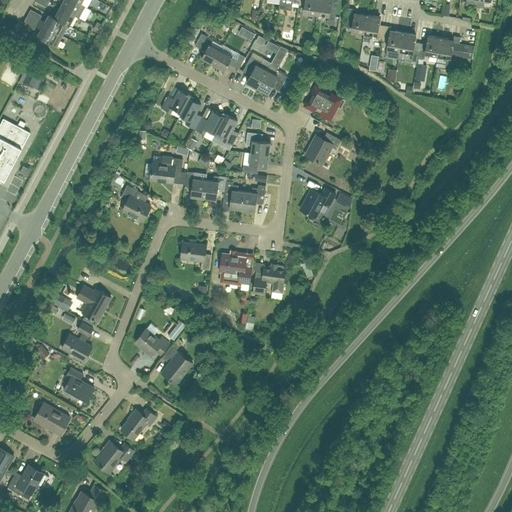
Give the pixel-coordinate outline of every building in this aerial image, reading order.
[(75,14),(81,4),(73,0),(63,0),(60,6),(75,14)] [(316,14),(318,0),(298,0),(298,3),(305,4),(304,12),(316,14)] [(331,0),(318,0),(316,14),(329,16),(328,19),(335,20),(337,6),(331,5),(331,0)] [(111,7),(104,3),(101,9),(108,13),(111,7)] [(69,25),(75,14),(60,6),(55,17),(64,22),(64,23),(69,25)] [(363,40),(367,14),(354,12),(355,8),(349,7),(346,26),(352,27),(351,31),(364,33),(363,40)] [(31,9),(27,16),(63,35),(69,25),(64,23),(64,22),(55,17),(49,14),(45,21),(40,18),(42,15),(31,9)] [(376,39),(382,40),(384,25),(379,24),(380,16),(367,14),(363,40),(370,41),(371,35),(372,36),(372,34),(376,35),(376,39)] [(37,36),(52,44),(57,46),(63,35),(27,16),(23,23),(34,29),(36,26),(41,28),(37,36)] [(384,25),(382,40),(388,41),(387,48),(399,51),(403,32),(390,29),(391,26),(384,25)] [(403,32),(399,51),(412,53),(411,60),(417,61),(418,57),(420,42),(414,41),(415,34),(403,32)] [(213,64),(220,50),(204,41),(207,36),(202,33),(195,45),(200,48),(201,46),(206,49),(201,57),(213,64)] [(437,56),(441,37),(428,35),(427,43),(420,42),(418,57),(424,58),(424,54),(437,56)] [(453,39),(441,37),(437,56),(450,58),(451,54),(457,55),(460,36),(454,35),(453,39)] [(274,55),(279,45),(265,38),(260,48),(274,55)] [(459,43),(457,55),(472,58),(474,46),(459,43)] [(213,64),(224,70),(229,61),(234,64),(233,66),(238,69),(245,57),(240,54),(237,59),(220,50),(213,64)] [(257,88),(267,69),(260,66),(262,62),(251,56),(243,71),(250,75),(246,82),(257,88)] [(274,73),(267,69),(257,88),(267,93),(271,86),(279,90),(286,76),(276,70),(274,73)] [(390,69),(391,82),(399,82),(399,69),(390,69)] [(39,76),(30,71),(24,81),(29,84),(31,80),(35,82),(39,76)] [(333,115),(338,107),(340,108),(344,100),(331,93),(329,95),(319,90),(321,87),(315,84),(311,93),(313,94),(308,104),(321,111),(319,114),(325,117),(328,112),(333,115)] [(180,115),(191,95),(179,89),(174,98),(168,95),(161,107),(170,112),(173,108),(181,112),(180,115)] [(191,95),(180,115),(189,119),(186,124),(196,129),(202,116),(196,113),(201,104),(190,98),(191,96),(191,95)] [(208,119),(202,116),(196,129),(205,134),(207,129),(215,134),(226,114),(225,114),(224,116),(213,110),(208,119)] [(226,114),(215,134),(216,134),(217,131),(225,135),(223,140),(232,145),(239,132),(233,129),(237,120),(226,114)] [(4,118),(0,124),(0,177),(5,180),(31,132),(4,118)] [(251,152),(269,155),(270,141),(261,140),(262,134),(247,132),(246,144),(252,145),(251,152)] [(341,140),(327,132),(323,139),(317,135),(306,155),(322,163),(331,147),(336,149),(341,140)] [(196,140),(191,137),(186,146),(191,149),(196,140)] [(269,155),(251,152),(249,165),(244,164),(242,171),(257,173),(258,166),(267,167),(269,155)] [(183,159),(163,156),(162,165),(152,164),(150,179),(173,182),(175,170),(181,171),(183,159)] [(204,198),(206,180),(193,178),(194,172),(187,171),(185,186),(192,187),(191,196),(204,198)] [(124,179),(115,174),(111,182),(120,187),(124,179)] [(204,198),(216,199),(217,190),(224,191),(223,198),(224,198),(227,177),(219,176),(219,177),(214,176),(213,180),(206,180),(204,198)] [(224,198),(230,199),(229,208),(242,210),(245,191),(238,190),(238,185),(233,185),(233,181),(226,181),(227,177),(224,198)] [(137,190),(127,185),(121,195),(127,199),(122,209),(143,220),(151,206),(133,197),(137,190)] [(242,210),(255,211),(256,202),(263,203),(265,186),(258,185),(258,188),(253,187),(252,192),(245,191),(242,210)] [(335,193),(325,188),(322,194),(311,188),(300,209),(315,217),(324,201),(330,204),(335,193)] [(350,196),(341,192),(337,199),(346,203),(350,196)] [(206,245),(183,242),(181,257),(201,260),(200,268),(209,270),(211,254),(205,253),(206,245)] [(247,254),(230,252),(230,256),(222,255),(220,271),(222,271),(221,280),(239,283),(239,281),(250,283),(251,268),(245,267),(247,254)] [(285,268),(264,265),(263,272),(256,271),(253,291),(265,293),(266,281),(274,282),(273,290),(282,291),(285,268)] [(94,290),(84,285),(77,297),(87,303),(82,312),(98,321),(111,297),(95,288),(94,290)] [(61,294),(56,303),(69,310),(73,301),(61,294)] [(71,315),(68,321),(73,324),(76,318),(71,315)] [(93,328),(82,322),(78,329),(83,332),(79,338),(69,333),(61,347),(84,360),(92,346),(85,342),(88,335),(89,335),(93,328)] [(159,339),(146,328),(135,341),(145,349),(144,350),(151,356),(156,350),(160,354),(169,343),(161,337),(159,339)] [(183,341),(178,337),(162,357),(167,361),(183,341)] [(193,362),(178,351),(172,359),(175,361),(165,373),(171,378),(170,379),(176,383),(193,362)] [(83,373),(71,367),(67,375),(71,377),(64,389),(86,401),(94,387),(80,379),(83,373)] [(70,417),(43,402),(35,417),(48,425),(47,427),(60,434),(70,417)] [(157,416),(146,408),(142,413),(136,408),(131,414),(132,415),(121,428),(133,439),(146,423),(149,425),(157,416)] [(173,425),(165,420),(162,425),(170,430),(173,425)] [(120,448),(110,440),(103,448),(105,449),(95,461),(108,472),(121,456),(126,460),(134,450),(125,442),(120,448)] [(0,480),(14,456),(0,448),(0,480)] [(11,492),(17,495),(18,493),(23,496),(29,499),(32,493),(44,473),(29,464),(23,475),(17,471),(7,487),(12,490),(11,492)] [(107,491),(95,484),(89,495),(82,491),(70,511),(92,511),(95,506),(98,508),(107,491)]
